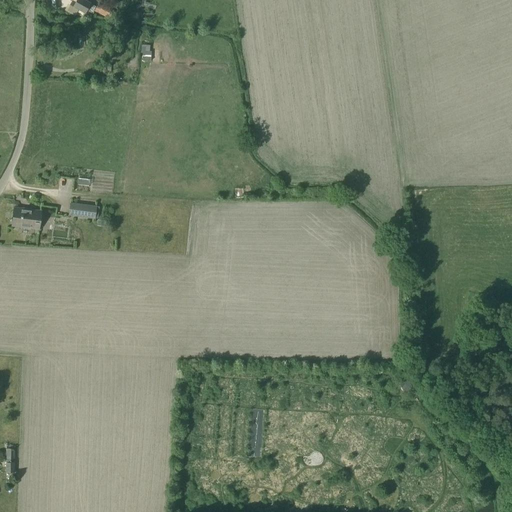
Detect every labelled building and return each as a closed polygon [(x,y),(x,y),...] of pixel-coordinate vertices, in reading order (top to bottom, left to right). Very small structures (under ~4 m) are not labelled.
[(85,15),(91,4),(84,0),(76,0),(72,8),(85,15)] [(112,12),(97,4),(94,10),(108,18),(112,12)] [(144,52),(153,53),(153,41),(145,40),(144,52)] [(69,203),(68,216),(94,219),(96,207),(69,203)] [(14,208),(11,226),(21,227),(21,228),(29,229),(29,228),(38,229),(40,212),(14,208)] [(14,460),(14,449),(6,449),(5,460),(5,473),(14,473),(14,463),(10,463),(10,460),(14,460)]
